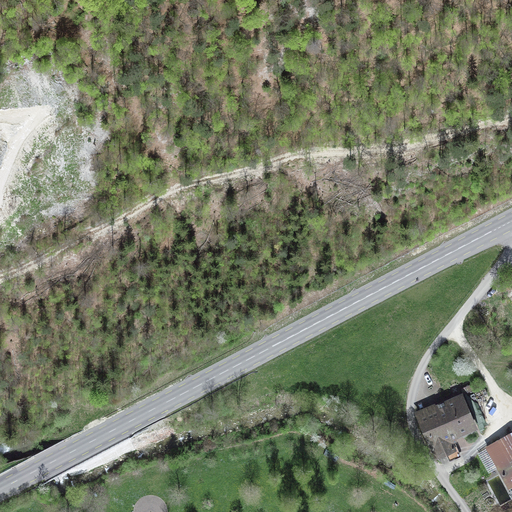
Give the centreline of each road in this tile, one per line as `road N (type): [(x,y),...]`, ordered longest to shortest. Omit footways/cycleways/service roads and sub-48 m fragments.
road 1 (primary): [(511,220),(0,489)]
road 2 (track): [(0,276),(198,178),(511,115)]
road 3 (residential): [(511,245),(412,388),(409,417),(421,456),(463,511)]
